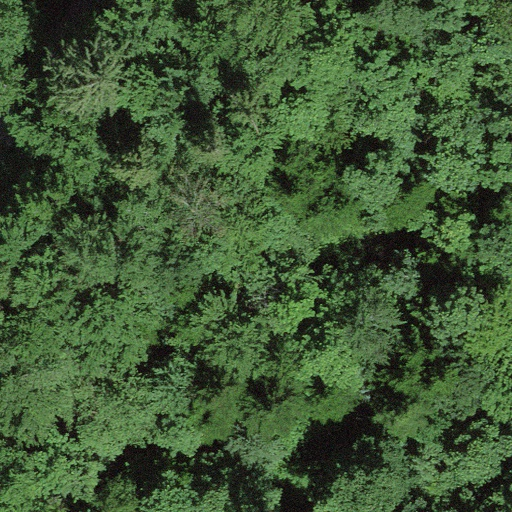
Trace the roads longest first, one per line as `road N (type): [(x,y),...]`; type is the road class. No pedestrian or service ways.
road 1 (track): [(0,425),(511,396)]
road 2 (unclassified): [(0,130),(91,0)]
